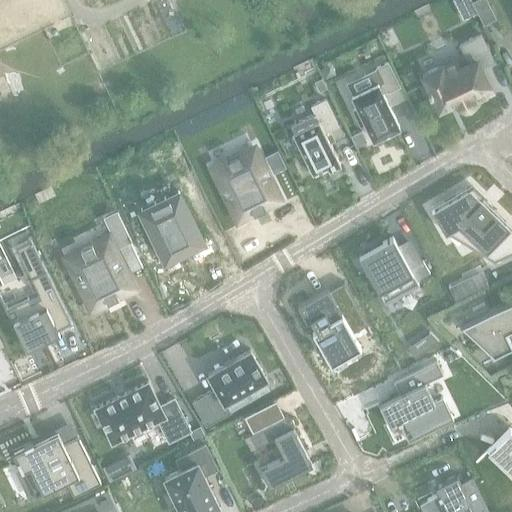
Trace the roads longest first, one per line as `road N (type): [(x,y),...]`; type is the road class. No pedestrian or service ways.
road 1 (residential): [(245,284),(346,454),(337,485),(279,511)]
road 2 (residential): [(245,284),(492,135)]
road 3 (residential): [(0,414),(245,284)]
